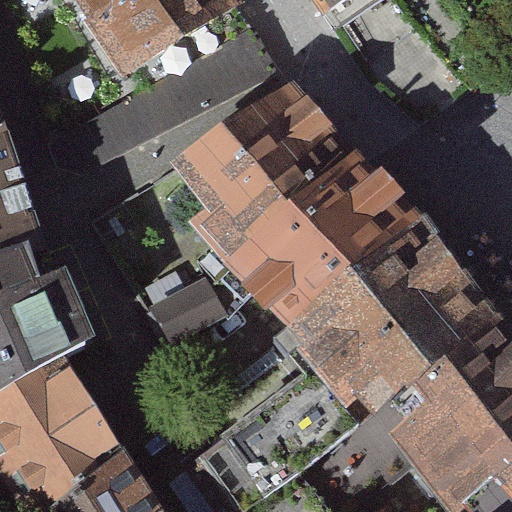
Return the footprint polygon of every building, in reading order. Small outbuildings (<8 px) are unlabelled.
[(229,0),(62,0),(126,105),(250,29),(236,9),(229,0)] [(295,0),(299,5),(326,36),(382,0),(295,0)] [(126,105),(48,154),(57,177),(83,184),(276,75),(250,29),(126,105)] [(327,161),(282,92),(167,169),(226,261),(202,274),(229,302),(359,197),(327,161)] [(0,253),(35,241),(0,129),(0,253)] [(359,197),(229,302),(278,348),(405,244),(381,220),(359,197)] [(0,389),(75,347),(55,304),(35,241),(0,253),(0,389)] [(405,244),(278,348),(304,375),(356,430),(387,463),(503,360),(453,301),(405,244)] [(75,347),(0,389),(0,509),(1,511),(149,511),(87,416),(62,365),(75,347)] [(511,511),(511,370),(503,360),(387,463),(425,511),(511,511)] [(213,511),(249,511),(356,430),(304,375),(180,467),(213,511)]
